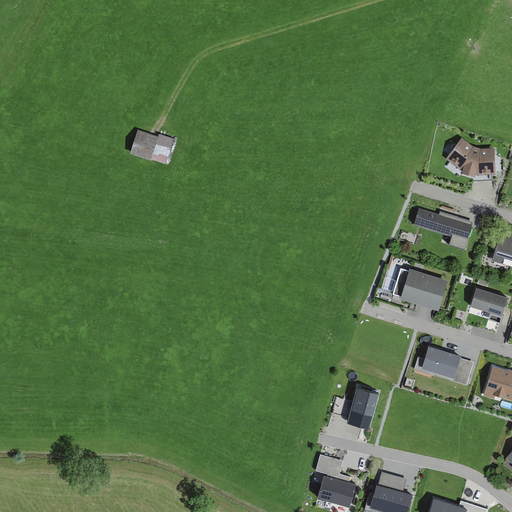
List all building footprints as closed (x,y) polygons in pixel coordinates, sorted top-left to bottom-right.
[(159,135),(138,128),(130,152),(165,164),(174,138),(159,133),(159,135)] [(477,174),(496,173),(494,147),(481,148),(473,145),(462,137),(446,158),(460,169),(462,169),(461,172),(475,176),(476,174),(477,174)] [(439,213),(419,207),(414,223),(452,235),(450,243),(464,248),(473,220),(440,210),(439,213)] [(499,235),(492,260),(511,265),(511,234),(509,233),(508,237),(499,235)] [(439,309),(448,279),(409,267),(409,269),(401,266),(392,293),(401,296),(401,297),(439,309)] [(508,296),(477,287),(468,314),(500,323),(508,296)] [(461,354),(429,345),(422,367),(453,377),(452,380),(466,385),(474,361),(460,357),(461,354)] [(493,365),(483,395),(495,399),(496,395),(511,399),(511,369),(509,368),(508,369),(493,365)] [(357,385),(352,401),(337,397),(332,413),(348,417),(347,420),(369,427),(380,392),(357,385)] [(317,497),(350,506),(356,483),(350,481),(351,476),(340,473),(344,460),(320,453),(315,470),(328,473),(327,475),(324,474),(317,497)] [(376,483),(370,506),(389,511),(407,511),(413,493),(404,490),(407,478),(382,471),(378,484),(376,483)] [(459,507),(434,499),(429,511),(486,511),(487,510),(461,501),(459,507)]
